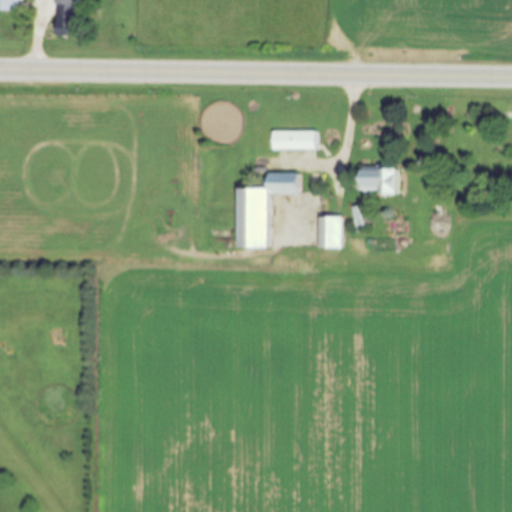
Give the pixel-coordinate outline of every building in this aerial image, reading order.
[(0,12),(0,0),(18,0),(18,13),(0,12)] [(53,0),(78,0),(78,38),(53,38),(53,0)] [(314,132),(314,151),(270,151),(270,132),(314,132)] [(399,169),(400,194),(354,195),(354,170),(399,169)] [(233,189),(264,189),(264,175),(300,175),(300,197),(267,197),(267,250),(233,250),(233,189)] [(356,206),(355,229),(367,229),(367,220),(369,220),(369,206),(356,206)] [(346,249),(346,218),(322,218),(322,249),(346,249)]
